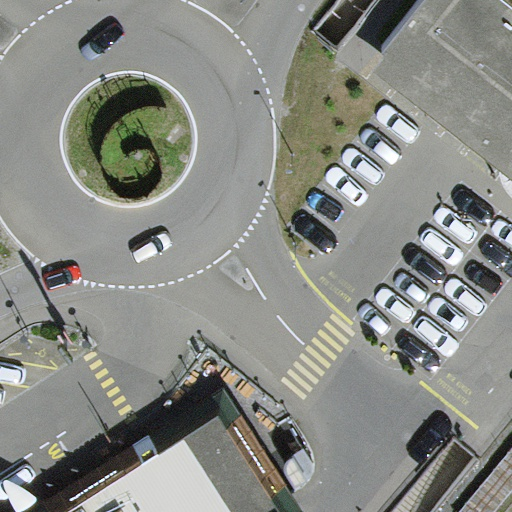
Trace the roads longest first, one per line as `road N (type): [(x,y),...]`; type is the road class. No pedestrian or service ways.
road 1 (primary): [(120,246),(173,239),(218,206),(242,155),(237,99)]
road 2 (primary): [(21,143),(41,201),(90,239),(120,246)]
road 3 (primary): [(237,99),(206,52),(182,36),(127,25)]
road 4 (primary): [(83,36),(52,58),(31,89),(21,143)]
road 5 (primary): [(0,296),(120,246)]
